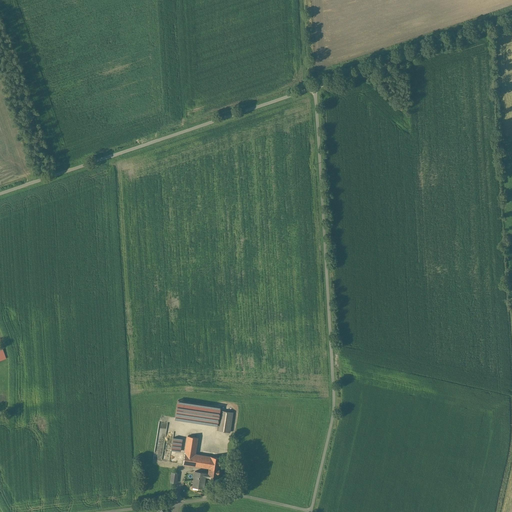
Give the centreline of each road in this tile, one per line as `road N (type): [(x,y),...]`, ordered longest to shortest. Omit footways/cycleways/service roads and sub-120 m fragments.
road 1 (unclassified): [(310,511),(333,408),(314,87)]
road 2 (unclassified): [(0,193),(314,87)]
road 3 (unclassified): [(314,87),(511,21)]
